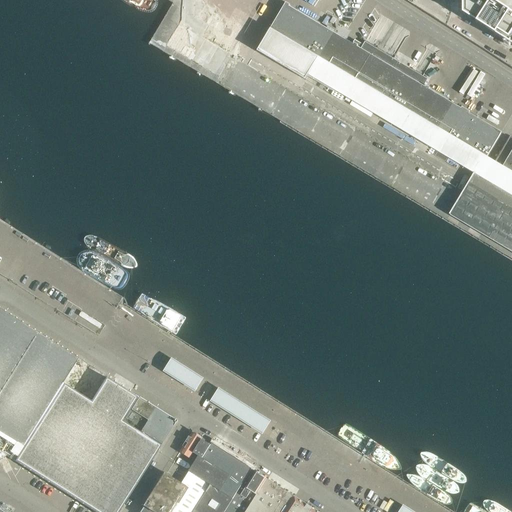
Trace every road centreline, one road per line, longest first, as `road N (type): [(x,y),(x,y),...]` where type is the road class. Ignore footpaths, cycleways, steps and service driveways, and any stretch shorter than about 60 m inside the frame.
road 1 (unknown): [(266,0),(246,39),(246,62),(445,179)]
road 2 (unclassified): [(190,412),(0,291)]
road 3 (unclassified): [(347,511),(190,412)]
road 4 (tertiary): [(511,81),(384,0)]
